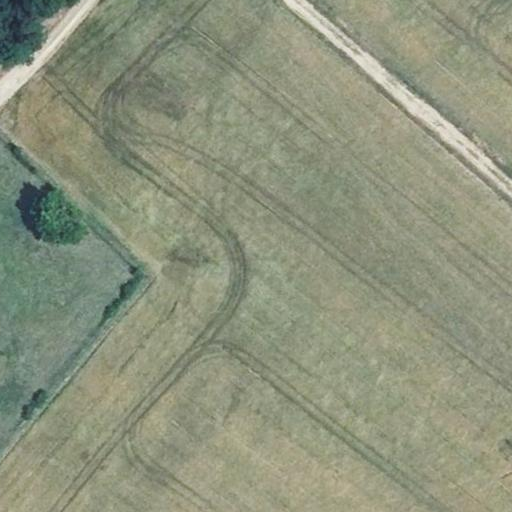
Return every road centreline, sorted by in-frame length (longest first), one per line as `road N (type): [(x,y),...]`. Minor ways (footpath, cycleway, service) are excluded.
road 1 (track): [(294,0),(511,182)]
road 2 (unclassified): [(94,0),(0,112)]
